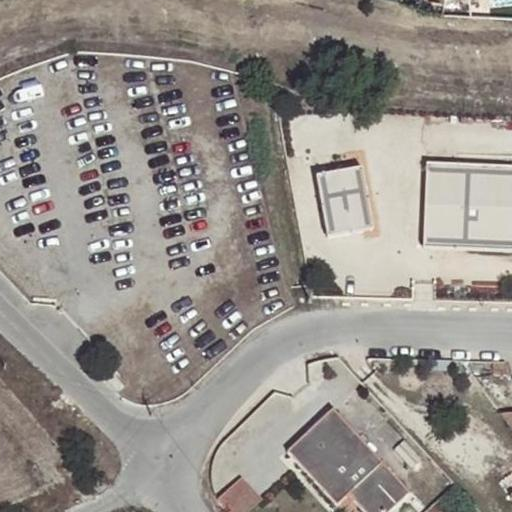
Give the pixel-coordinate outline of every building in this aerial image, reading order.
[(511,172),(427,168),(423,252),(511,255),(511,172)] [(325,241),(361,235),(358,225),(368,224),(359,172),(314,180),(325,241)] [(358,225),(361,235),(369,234),(368,224),(358,225)] [(348,500),(358,511),(391,511),(408,497),(332,414),(287,456),(337,510),(348,500)] [(511,414),(502,415),(511,428),(511,498),(511,499),(511,414)] [(225,511),(248,511),(259,502),(240,480),(217,502),(225,511)]
